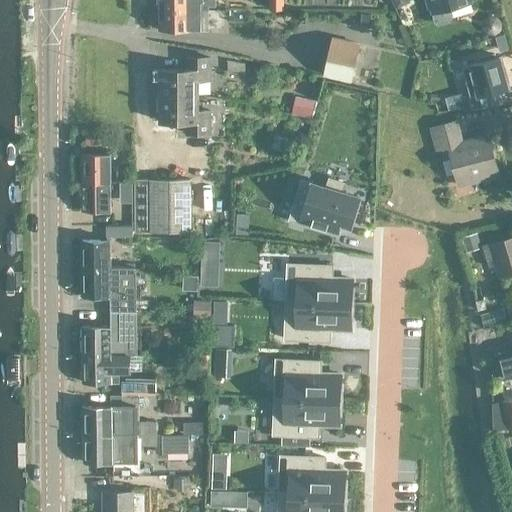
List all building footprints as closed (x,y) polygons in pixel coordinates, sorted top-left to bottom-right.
[(159,0),(160,10),(207,10),(207,0),(159,0)] [(282,0),(269,0),(269,9),(282,9),(282,0)] [(425,0),(428,8),(432,10),(436,23),(439,25),(450,22),(452,18),(450,9),(471,3),(470,0),(425,0)] [(207,10),(160,10),(160,28),(207,29),(207,19),(207,10)] [(359,43),(333,37),(325,73),(351,79),(359,43)] [(462,67),(474,109),(483,108),(505,102),(502,89),(509,87),(501,56),(496,58),(495,54),(480,58),(481,62),(462,67)] [(160,69),(160,95),(198,95),(198,79),(210,79),(210,57),(187,57),(187,69),(160,69)] [(314,115),(317,97),(296,93),(293,111),(314,115)] [(198,95),(160,95),(160,121),(187,121),(187,132),(210,132),(210,111),(198,111),(198,95)] [(499,175),(488,136),(463,143),(458,122),(431,129),(436,150),(449,147),(459,185),(499,175)] [(82,154),(82,184),(111,183),(111,154),(82,154)] [(191,179),(135,179),(135,232),(191,232),(191,179)] [(303,180),(290,219),(338,234),(341,221),(351,224),(360,198),(341,192),(344,183),(330,179),(327,188),(303,180)] [(134,199),(134,180),(121,180),(121,199),(134,199)] [(111,183),(82,184),(82,209),(111,209),(111,192),(111,183)] [(134,234),(134,224),(109,223),(109,233),(134,234)] [(461,237),(465,252),(483,247),(478,232),(461,237)] [(511,236),(483,246),(489,267),(495,266),(498,277),(511,272),(511,236)] [(202,285),(220,284),(220,238),(201,239),(202,285)] [(83,240),(83,268),(111,268),(110,240),(83,240)] [(288,264),(287,301),(352,304),(353,279),(331,278),(331,267),(332,267),(333,265),(332,265),(288,264)] [(111,268),(83,268),(83,296),(112,296),(112,314),(135,314),(135,268),(111,268)] [(184,273),(184,286),(200,287),(201,274),(184,273)] [(214,316),(213,297),(194,298),(195,317),(214,316)] [(215,319),(228,320),(229,299),(216,298),(215,319)] [(287,301),(286,339),(309,339),(330,340),(330,338),(329,338),(329,327),(352,328),(352,304),(287,301)] [(83,326),(83,354),(132,353),(136,353),(135,314),(112,314),(111,326),(83,326)] [(216,321),(215,341),(235,342),(236,322),(216,321)] [(234,346),(216,345),(215,375),(233,376),(234,346)] [(511,349),(502,352),(508,378),(511,376),(511,349)] [(132,353),(83,354),(84,381),(120,381),(120,371),(132,371),(132,353)] [(277,359),(275,397),(341,399),(342,375),(321,374),(321,361),(277,359)] [(123,374),(122,391),(157,392),(158,375),(123,374)] [(275,397),(274,434),(318,436),(319,423),(340,424),(341,399),(275,397)] [(493,431),(509,428),(511,426),(511,397),(502,400),(492,403),(493,431)] [(83,406),(84,434),(136,433),(135,406),(83,406)] [(184,419),(184,430),(204,429),(204,419),(184,419)] [(156,422),(140,422),(140,433),(140,446),(156,446),(156,452),(188,452),(187,435),(156,436),(156,433),(156,422)] [(136,433),(84,434),(84,462),(136,462),(136,433)] [(247,504),(247,489),(227,488),(229,450),(213,449),(210,503),(247,504)] [(281,455),(280,493),(345,495),(346,471),(325,470),(325,457),(281,455)] [(133,511),(133,491),(102,491),(102,511),(133,511)] [(280,493),(279,511),(344,511),(345,495),(280,493)]
